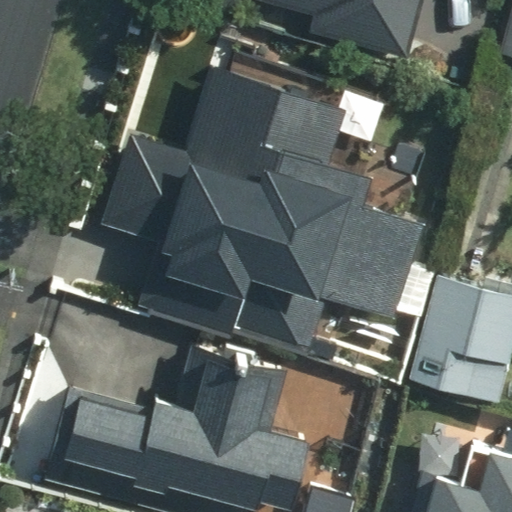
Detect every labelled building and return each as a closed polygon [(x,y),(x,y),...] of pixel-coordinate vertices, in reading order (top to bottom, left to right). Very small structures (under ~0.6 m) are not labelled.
[(303,27),(394,55),(411,0),(270,0),(307,11),(303,27)] [(511,0),(503,0),(490,54),(511,59),(511,0)] [(412,221),(348,203),(356,174),(312,161),(328,104),(199,68),(133,302),(308,351),(324,295),(386,313),(412,221)] [(511,326),(511,295),(428,274),(402,375),(493,399),(511,326)] [(280,374),(187,348),(169,415),(66,386),(44,461),(225,511),(269,511),(287,448),(261,441),(280,374)] [(458,487),(415,476),(404,511),(511,511),(511,459),(468,448),(458,487)]
